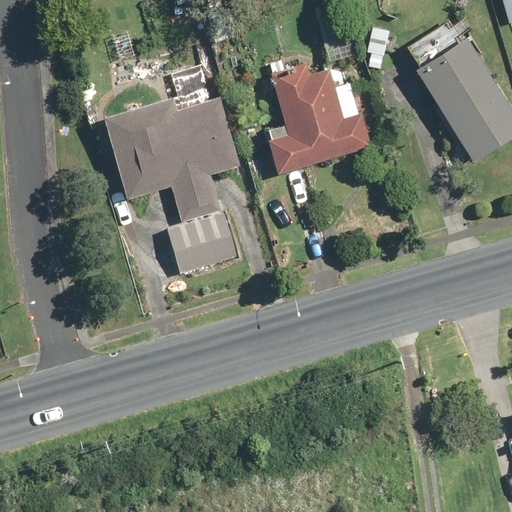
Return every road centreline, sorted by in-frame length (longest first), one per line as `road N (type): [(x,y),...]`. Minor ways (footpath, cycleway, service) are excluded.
road 1 (tertiary): [(71,396),(511,271)]
road 2 (residential): [(3,0),(40,289),(71,396)]
